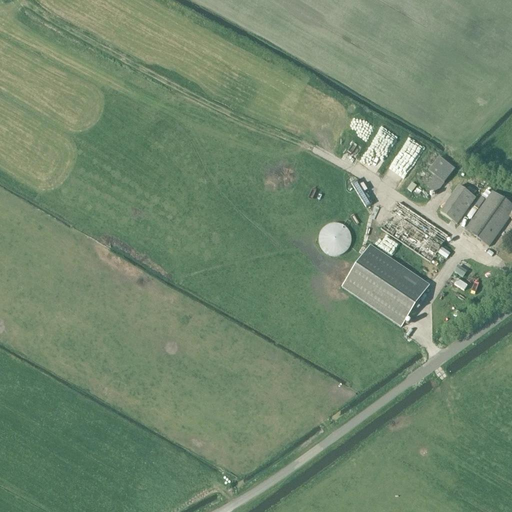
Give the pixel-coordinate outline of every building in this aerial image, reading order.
[(324,98),(336,103),(338,98),(327,93),(324,98)] [(315,144),(338,152),(345,132),(368,140),(372,126),(367,125),(369,119),(348,112),(342,128),(336,126),(332,137),(319,132),(315,144)] [(392,163),(402,170),(394,180),(400,184),(423,153),(408,142),(392,163)] [(436,194),(455,171),(439,158),(428,172),(434,177),(426,186),(436,194)] [(410,182),(406,190),(412,193),(416,186),(410,182)] [(457,226),(475,199),(459,187),(440,214),(457,226)] [(511,207),(491,193),(464,232),(488,249),(509,219),(511,220),(511,207)] [(431,264),(448,238),(398,205),(381,231),(431,264)] [(318,237),(318,242),(318,247),(320,251),(323,254),(327,257),(332,258),(337,258),(341,257),(345,254),(348,251),(350,247),(351,242),(350,237),(348,233),(345,229),(341,227),(337,225),(332,225),(327,227),(323,229),(320,233),(318,237)] [(511,241),(511,237),(503,236),(501,244),(511,246),(511,241)] [(342,289),(401,329),(429,287),(369,248),(342,289)]
